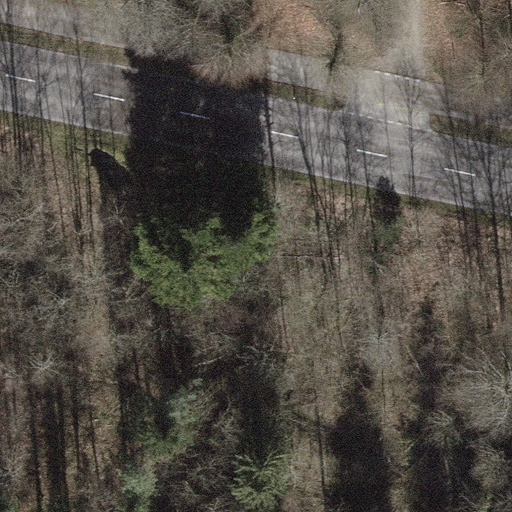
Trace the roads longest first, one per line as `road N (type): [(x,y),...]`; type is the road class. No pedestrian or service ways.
road 1 (tertiary): [(0,79),(511,184)]
road 2 (track): [(382,160),(397,33),(379,0)]
